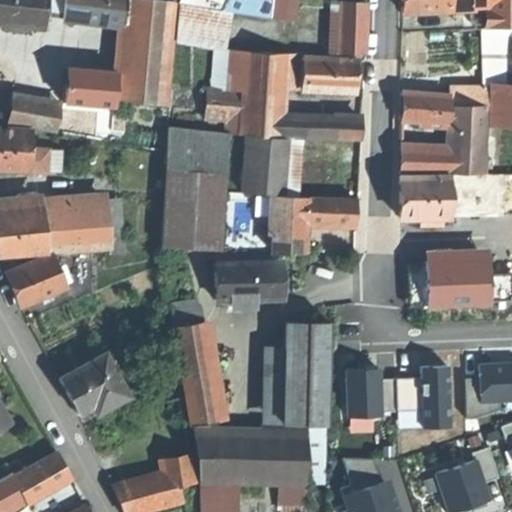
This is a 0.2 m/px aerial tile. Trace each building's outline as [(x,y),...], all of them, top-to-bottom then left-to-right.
[(48,0),(0,0),(0,25),(45,30),(47,13),(48,0)] [(48,0),(47,13),(62,15),(63,0),(48,0)] [(156,0),(63,0),(62,15),(62,17),(123,25),(116,83),(67,74),(62,104),(108,112),(114,113),(116,100),(165,106),(175,2),(156,0)] [(173,0),(174,0),(217,8),(228,10),(267,17),(269,0),(173,0)] [(295,7),(295,0),(271,0),(270,17),(295,7)] [(484,8),(484,0),(400,0),(400,13),(420,12),(439,11),(484,8)] [(511,27),(511,0),(484,0),(484,8),(484,28),(511,27)] [(224,49),(228,10),(217,8),(180,2),(176,47),(224,49)] [(343,3),(343,10),(331,9),(329,54),(365,55),(367,4),(343,3)] [(511,85),(511,40),(511,27),(484,28),(483,28),(482,39),(486,84),(490,85),(511,85)] [(224,132),(229,133),(268,135),(296,137),(360,139),(361,120),(281,117),(283,90),(296,90),(298,54),(285,53),(245,52),(229,51),(226,91),(207,90),(204,120),(226,122),(224,132)] [(357,76),(358,61),(304,58),(302,89),(356,93),(357,76)] [(511,85),(490,85),(489,127),(511,128),(511,85)] [(448,108),(485,108),(485,90),(449,89),(448,97),(448,108)] [(448,108),(448,97),(400,94),(400,107),(399,121),(447,125),(448,108)] [(9,124),(58,132),(103,141),(108,112),(62,104),(14,95),(9,124)] [(446,151),(445,173),(482,173),(484,127),(485,108),(448,108),(447,125),(446,151)] [(222,248),(229,133),(224,132),(167,125),(160,248),(222,248)] [(29,132),(0,129),(0,169),(46,173),(46,163),(59,164),(59,151),(47,150),(28,149),(29,132)] [(281,194),(285,139),(245,136),(241,192),(281,194)] [(445,173),(446,151),(399,148),(399,173),(445,173)] [(426,308),(488,306),(488,297),(493,297),(511,295),(511,174),(450,176),(450,178),(399,175),(399,198),(400,217),(422,217),(434,218),(450,218),(450,216),(511,215),(511,275),(488,277),(487,261),(425,264),(425,267),(426,307),(426,308)] [(305,225),(306,200),(271,196),(268,235),(273,235),(272,253),(299,253),(300,225),(305,225)] [(107,254),(123,257),(119,198),(103,200),(106,250),(107,254)] [(0,209),(0,256),(45,254),(106,250),(103,200),(41,206),(0,209)] [(306,200),(305,225),(355,227),(356,214),(356,202),(306,200)] [(65,287),(52,255),(7,274),(15,292),(21,306),(65,287)] [(231,300),(254,300),(280,299),(279,278),(279,256),(214,257),(214,300),(231,300)] [(425,267),(406,268),(407,308),(426,307),(425,267)] [(192,425),(213,421),(215,421),(199,321),(196,300),(169,305),(173,326),(189,425),(192,425)] [(281,422),(305,423),(322,423),(327,424),(330,323),(311,323),(283,322),(281,422)] [(96,415),(128,398),(104,354),(59,379),(70,399),(79,415),(92,408),(96,415)] [(511,362),(477,364),(478,377),(463,377),(464,417),(474,417),(499,409),(498,400),(511,399),(511,362)] [(345,369),(347,416),(379,415),(379,411),(395,411),(394,378),(378,379),(378,368),(377,368),(377,370),(362,371),(362,369),(345,369)] [(0,428),(10,422),(0,404),(0,428)] [(213,421),(192,425),(193,430),(217,431),(213,421)] [(511,421),(499,426),(504,442),(511,439),(511,421)] [(305,423),(281,422),(276,422),(276,432),(305,433),(305,423)] [(322,423),(305,423),(305,433),(306,433),(307,481),(323,480),(322,423)] [(279,484),(307,484),(307,481),(306,433),(305,433),(276,432),(217,431),(193,430),(200,482),(204,482),(234,483),(279,484)] [(487,447),(470,452),(473,459),(481,482),(497,477),(487,447)] [(166,490),(180,487),(194,483),(189,451),(160,456),(164,477),(166,490)] [(64,467),(57,453),(12,476),(11,474),(0,480),(0,511),(9,511),(26,503),(70,480),(64,467)] [(350,484),(339,487),(346,509),(340,511),(393,511),(390,502),(394,501),(390,488),(383,490),(372,458),(341,457),(350,484)] [(487,499),(481,482),(473,459),(435,472),(448,511),(463,511),(469,510),(467,506),(487,499)] [(166,490),(164,477),(137,484),(114,489),(122,511),(143,511),(144,511),(168,506),(166,490)] [(233,511),(234,483),(204,482),(203,511),(233,511)] [(307,484),(279,484),(279,502),(307,502),(307,484)] [(180,487),(166,490),(168,506),(182,502),(180,487)] [(85,511),(79,501),(60,511),(85,511)]
